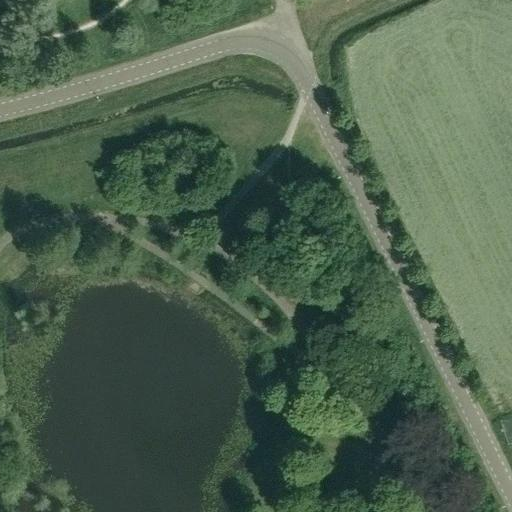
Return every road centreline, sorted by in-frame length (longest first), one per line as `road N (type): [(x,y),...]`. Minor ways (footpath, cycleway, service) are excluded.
road 1 (unclassified): [(511,497),(296,59)]
road 2 (unclassified): [(0,110),(235,42),(296,59)]
